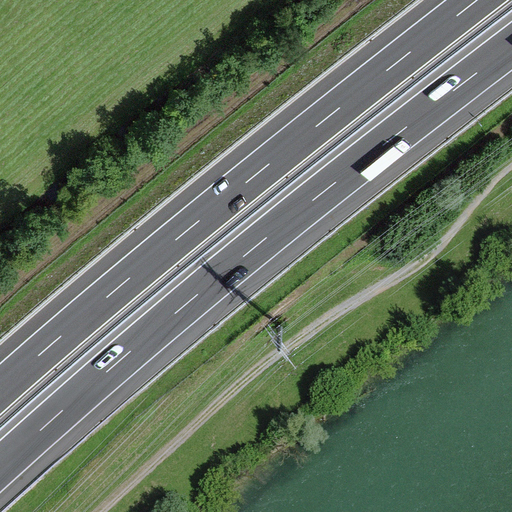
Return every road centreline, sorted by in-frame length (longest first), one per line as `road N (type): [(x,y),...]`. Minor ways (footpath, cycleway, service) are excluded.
road 1 (motorway): [(0,467),(344,174),(511,45)]
road 2 (motorway): [(477,0),(0,389)]
road 3 (track): [(109,511),(295,346),(438,241),(511,162)]
road 4 (track): [(0,288),(352,0)]
